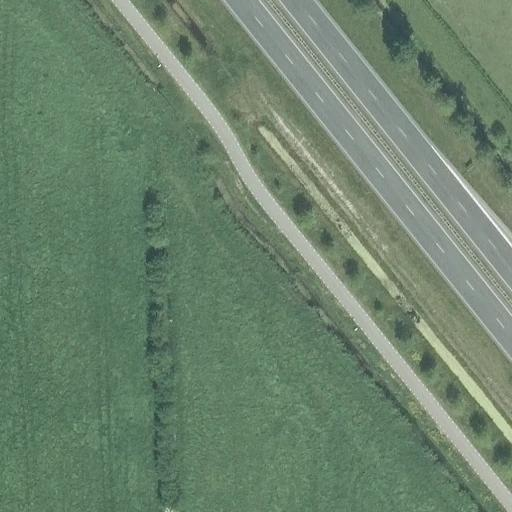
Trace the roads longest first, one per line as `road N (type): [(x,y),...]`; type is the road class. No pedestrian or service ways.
road 1 (trunk): [(239,0),(511,340)]
road 2 (trunk): [(511,270),(294,0)]
